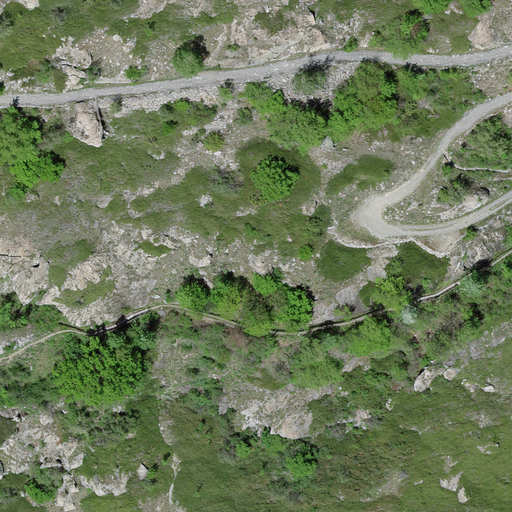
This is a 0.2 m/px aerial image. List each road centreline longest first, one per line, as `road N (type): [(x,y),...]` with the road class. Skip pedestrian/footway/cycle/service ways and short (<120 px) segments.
road 1 (track): [(511,53),(470,64),(331,61),(131,94),(0,103)]
road 2 (track): [(511,196),(467,222),(427,231),(382,230),(371,213),(415,183),(454,127),(511,102)]
